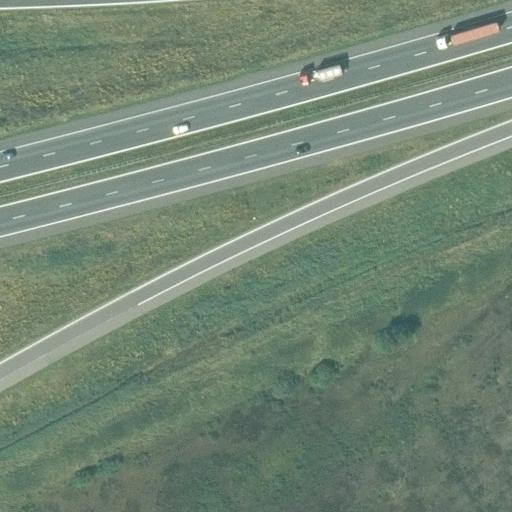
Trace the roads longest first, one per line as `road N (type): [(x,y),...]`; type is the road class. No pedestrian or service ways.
road 1 (motorway): [(0,377),(193,273),(511,132)]
road 2 (motorway): [(511,23),(0,166)]
road 3 (motorway): [(0,221),(511,82)]
